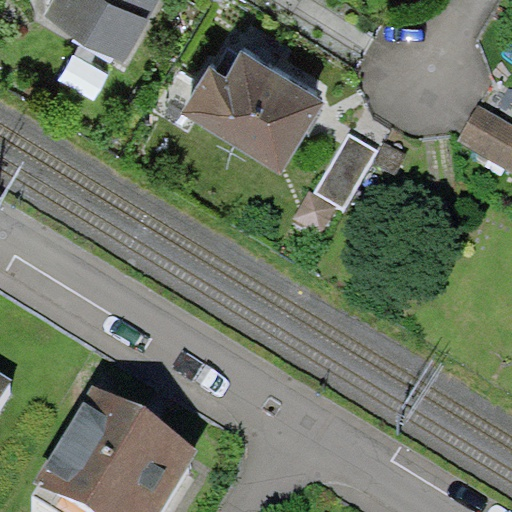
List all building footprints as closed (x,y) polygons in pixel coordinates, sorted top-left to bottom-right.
[(146,0),(49,0),(123,41),(146,0)] [(222,52),(206,42),(179,86),(277,146),(320,75),(239,25),(222,52)] [(511,125),(478,105),(458,139),(511,172),(511,125)] [(348,137),(314,192),(343,211),(376,154),(348,137)] [(0,429),(25,388),(0,372),(0,429)] [(169,511),(209,452),(107,398),(36,511),(169,511)]
